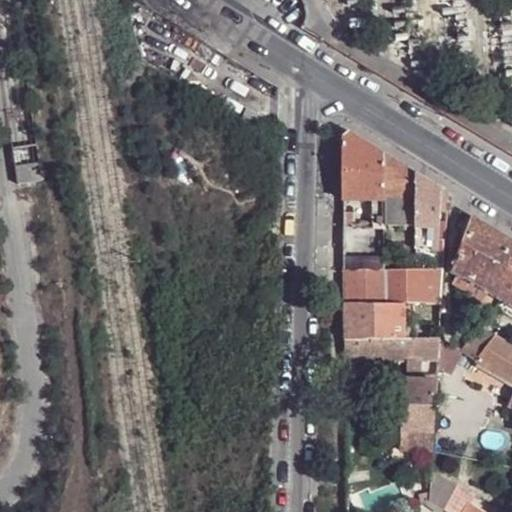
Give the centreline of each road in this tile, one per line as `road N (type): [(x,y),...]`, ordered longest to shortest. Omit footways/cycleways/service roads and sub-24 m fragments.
road 1 (residential): [(295,511),(306,71)]
road 2 (unknown): [(0,487),(30,447),(36,421),(0,137)]
road 3 (tertiary): [(306,71),(511,199)]
road 4 (tertiary): [(188,0),(306,71)]
